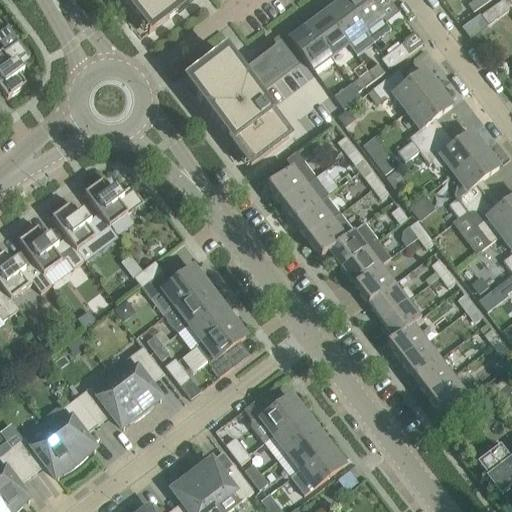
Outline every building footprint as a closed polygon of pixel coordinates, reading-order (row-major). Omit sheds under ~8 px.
[(149,35),(187,6),(182,0),(121,0),(124,3),(126,2),(132,10),(130,11),(141,24),(144,22),(152,31),(148,34),(149,35)] [(368,0),(348,0),(343,4),(366,34),(384,21),(368,0)] [(482,7),(478,0),(466,8),(471,15),(482,7)] [(481,19),(488,29),(511,11),(505,1),(481,19)] [(343,4),(333,12),(326,17),(348,47),(366,34),(343,4)] [(326,17),(320,21),(309,29),(331,60),(348,47),(326,17)] [(309,29),(292,42),(291,43),(313,73),(331,60),(309,29)] [(18,43),(2,55),(0,56),(0,91),(8,102),(26,89),(19,79),(24,75),(16,65),(27,57),(28,60),(29,59),(18,43)] [(401,47),(385,59),(380,63),(388,73),(409,57),(401,47)] [(272,62),(269,59),(246,76),(249,80),(260,94),(261,95),(295,70),(280,50),(278,52),(281,55),(272,62)] [(268,116),(263,109),(264,107),(256,97),(260,94),(249,80),(246,83),(226,58),(188,87),(189,89),(193,86),(200,95),(197,98),(226,136),(227,135),(233,143),(232,144),(242,158),(246,155),(253,164),(249,167),(251,169),(289,140),(270,115),(268,116)] [(375,83),(383,76),(377,68),(369,74),(375,83)] [(393,77),(372,92),(383,106),(394,98),(407,115),(438,92),(425,75),(426,74),(425,73),(403,90),(393,77)] [(375,83),(369,74),(357,82),(364,91),(375,83)] [(409,141),(412,144),(398,155),(406,165),(420,155),(440,139),(430,126),(452,109),(451,108),(451,109),(438,92),(407,115),(420,133),(409,141)] [(340,95),(334,100),(344,114),(353,108),(343,93),(340,95)] [(440,139),(420,155),(430,168),(441,159),(454,177),(485,153),(472,137),(473,136),(472,135),(450,152),(440,139)] [(346,157),(354,151),(345,140),(338,146),(346,157)] [(354,151),(346,157),(354,167),(362,161),(354,151)] [(458,201),(456,202),(450,208),(460,221),(467,215),(487,201),(477,188),(499,171),(498,170),(497,170),(485,153),(454,177),(445,183),(458,201)] [(387,162),(377,169),(385,179),(394,171),(387,162)] [(306,188),(292,170),(283,177),(267,189),(280,208),(306,188)] [(373,192),(381,186),(372,175),(364,181),(373,192)] [(316,180),(306,188),(280,208),(294,225),(328,199),(327,198),(329,197),(316,180)] [(103,183),(85,197),(88,202),(101,219),(110,230),(127,217),(143,205),(131,190),(130,191),(132,193),(123,200),(116,190),(111,193),(103,183)] [(381,186),(373,192),(381,203),(389,197),(381,186)] [(341,216),(328,199),(294,225),(307,243),(333,223),(341,216)] [(487,201),(467,215),(478,228),(491,246),(501,238),(511,229),(511,201),(496,214),(487,201)] [(70,207),(52,221),(55,226),(68,244),(69,243),(77,254),(90,244),(99,257),(110,250),(119,243),(109,230),(110,230),(101,219),(92,226),(83,214),(78,217),(70,207)] [(407,221),(399,211),(391,216),(399,227),(407,221)] [(354,234),(341,216),(333,223),(307,243),(321,261),(328,255),(330,253),(346,240),(354,234)] [(418,241),(426,235),(417,224),(410,230),(418,241)] [(365,226),(354,234),(346,240),(330,253),(328,255),(341,272),(378,244),(365,226)] [(511,229),(501,238),(511,252),(511,257),(503,264),(511,275),(511,229)] [(37,232),(19,245),(22,250),(26,255),(35,268),(36,268),(44,278),(68,261),(78,274),(86,267),(76,254),(77,254),(69,243),(68,244),(59,250),(50,238),(45,242),(37,232)] [(426,235),(418,241),(426,252),(434,246),(426,235)] [(391,261),(378,244),(341,272),(354,289),(381,269),(391,261)] [(5,256),(0,259),(0,288),(3,292),(11,303),(34,285),(44,298),(53,292),(43,279),(44,278),(36,268),(35,268),(26,255),(17,262),(12,266),(5,256)] [(130,259),(122,265),(134,281),(138,278),(143,274),(142,274),(130,259)] [(439,280),(447,274),(439,263),(431,269),(439,280)] [(162,276),(154,266),(142,274),(143,274),(138,278),(134,281),(142,291),(162,276)] [(368,307),(394,287),(381,269),(354,289),(360,297),(368,307)] [(162,276),(142,291),(151,302),(152,302),(165,319),(176,311),(199,293),(206,288),(193,270),(170,287),(162,276)] [(447,274),(439,280),(448,291),(456,285),(447,274)] [(511,278),(503,285),(511,295),(511,294),(511,278)] [(407,304),(394,287),(368,307),(381,324),(407,304)] [(0,318),(6,327),(11,323),(20,316),(11,303),(3,292),(0,288),(0,318)] [(214,299),(206,288),(199,293),(176,311),(165,319),(178,336),(189,328),(212,310),(219,305),(214,299)] [(466,315),(474,309),(465,298),(457,304),(466,315)] [(421,323),(407,304),(381,324),(391,337),(394,341),(396,339),(413,327),(413,328),(421,323)] [(224,312),(219,305),(212,310),(189,328),(202,345),(226,327),(232,322),(224,312)] [(474,309),(466,315),(474,326),(482,320),(474,309)] [(224,357),(246,340),(232,322),(226,327),(202,345),(196,350),(220,382),(234,371),(224,357)] [(413,327),(396,339),(394,341),(387,347),(401,366),(427,346),(413,328),(413,327)] [(493,350),(501,344),(492,332),(484,338),(493,350)] [(155,354),(165,347),(159,339),(149,347),(155,354)] [(501,344),(493,350),(501,361),(509,355),(501,344)] [(414,383),(440,363),(427,346),(401,366),(414,383)] [(165,347),(155,354),(164,366),(174,359),(165,347)] [(129,362),(111,376),(118,386),(143,419),(149,414),(155,408),(153,406),(158,402),(160,405),(161,404),(145,382),(159,371),(147,355),(143,351),(129,362)] [(176,362),(165,370),(181,390),(191,382),(176,362)] [(453,381),(453,380),(440,363),(414,383),(427,401),(453,381)] [(118,386),(111,376),(92,390),(78,401),(93,422),(107,411),(124,432),(125,432),(123,429),(128,425),(130,427),(136,423),(143,419),(118,386)] [(509,391),(499,398),(511,415),(511,376),(503,384),(509,391)] [(467,398),(463,393),(453,381),(427,401),(441,418),(457,406),(467,398)] [(291,399),(269,416),(259,402),(244,413),(251,422),(261,424),(262,423),(274,440),(304,417),(296,406),(294,407),(290,401),(291,400),(291,399)] [(45,425),(44,426),(52,436),(77,469),(83,464),(89,458),(87,456),(92,452),(94,455),(95,454),(79,432),(93,422),(78,401),(64,412),(57,411),(46,419),(45,425)] [(317,434),(312,428),(304,417),(274,440),(287,457),(317,434)] [(38,426),(27,434),(26,441),(12,452),(27,472),(41,461),(46,467),(58,483),(59,482),(57,479),(62,475),(64,478),(71,474),(77,469),(52,436),(44,426),(43,426),(38,426)] [(300,474),(330,451),(317,434),(287,457),(300,474)] [(252,462),(248,457),(236,441),(225,449),(241,470),(252,462)] [(511,462),(511,463),(497,445),(475,462),(501,496),(511,489),(511,462)] [(344,469),(330,451),(300,474),(292,481),(305,499),(344,469)] [(0,460),(0,466),(4,471),(3,472),(4,473),(0,475),(0,504),(5,511),(19,511),(23,509),(21,507),(26,503),(29,505),(30,505),(17,489),(13,483),(27,472),(12,452),(0,460)] [(204,467),(197,471),(190,476),(216,509),(223,504),(228,511),(231,511),(253,496),(238,475),(226,484),(209,462),(208,463),(210,465),(205,469),(204,467)] [(250,486),(260,478),(252,469),(243,476),(250,486)] [(172,490),(177,497),(188,511),(217,511),(216,509),(190,476),(184,481),(179,486),(180,488),(175,492),(173,490),(172,490)] [(356,485),(349,476),(340,483),(347,492),(356,485)] [(260,478),(250,486),(258,495),(267,488),(260,478)]
